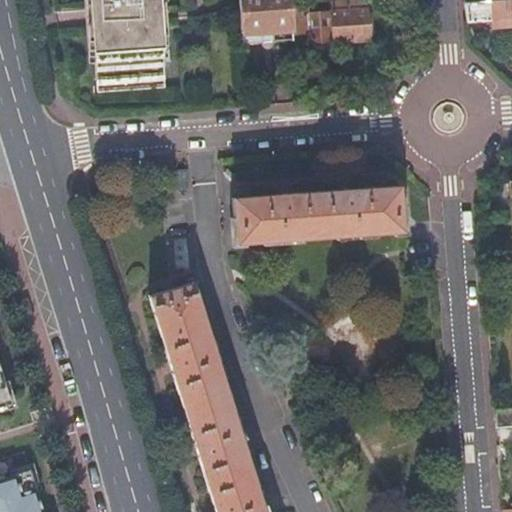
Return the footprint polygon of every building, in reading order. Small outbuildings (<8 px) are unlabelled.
[(87,0),(89,15),(94,83),(162,77),(155,0),(87,0)] [(236,0),(240,45),(290,40),(289,33),(287,3),(286,0),(236,0)] [(365,40),(362,0),(339,0),(326,1),(327,11),(303,13),(302,2),(287,3),(289,33),(304,32),(304,43),(329,41),(329,42),(365,40)] [(511,0),(496,0),(463,2),(464,21),(490,19),(491,27),(511,24),(511,0)] [(187,188),(185,169),(158,171),(159,190),(187,188)] [(396,186),(230,198),(233,242),(399,231),(396,186)] [(261,511),(190,282),(146,294),(214,511),(261,511)] [(5,382),(0,367),(0,405),(11,402),(5,382)] [(10,380),(5,382),(11,402),(0,405),(0,411),(18,406),(10,380)] [(511,407),(493,409),(494,427),(511,426),(511,407)] [(12,470),(14,475),(32,470),(39,490),(44,489),(36,462),(12,470)] [(45,511),(39,490),(32,470),(14,475),(0,479),(0,511),(45,511)]
